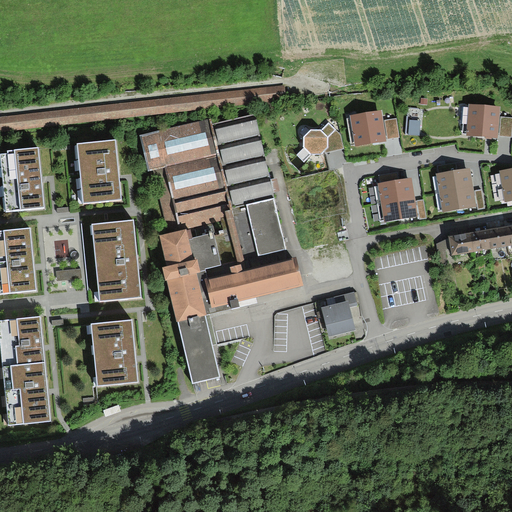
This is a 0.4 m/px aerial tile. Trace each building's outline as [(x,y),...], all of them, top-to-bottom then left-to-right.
[(0,129),(281,95),(280,82),(0,116),(0,129)] [(498,110),(472,108),(470,134),(496,136),(498,110)] [(211,118),(140,135),(149,172),(153,171),(168,234),(160,236),(167,266),(162,267),(165,281),(167,281),(192,384),(220,377),(213,346),(217,345),(210,314),(257,303),(256,298),(303,286),(296,257),(289,259),(254,114),(213,124),(211,118)] [(384,141),(380,114),(353,118),(358,145),(384,141)] [(336,130),(328,125),(321,132),(311,132),(305,138),(305,150),(299,156),(307,163),(312,157),(322,156),(328,149),(328,138),(336,130)] [(120,199),(114,143),(76,147),(82,203),(120,199)] [(44,206),(38,149),(4,152),(11,210),(44,206)] [(338,168),(287,179),(297,224),(348,213),(338,168)] [(511,199),(511,170),(499,173),(504,201),(511,199)] [(475,206),(469,171),(435,177),(441,212),(475,206)] [(416,216),(411,182),(381,186),(386,221),(416,216)] [(133,222),(91,227),(100,301),(142,296),(133,222)] [(511,222),(444,234),(448,258),(511,246),(511,222)] [(0,293),(35,291),(30,230),(0,231),(0,293)] [(345,291),(315,299),(325,337),(355,329),(345,291)] [(50,421),(40,317),(0,321),(0,344),(8,426),(50,421)] [(131,321),(90,326),(97,386),(137,382),(131,321)]
